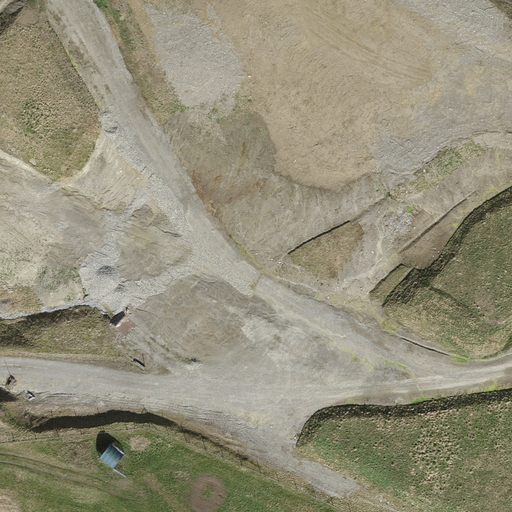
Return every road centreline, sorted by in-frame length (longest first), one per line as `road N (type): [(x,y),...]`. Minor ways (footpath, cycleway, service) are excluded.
road 1 (track): [(455,479),(146,366),(0,368)]
road 2 (track): [(0,457),(142,485),(186,511)]
